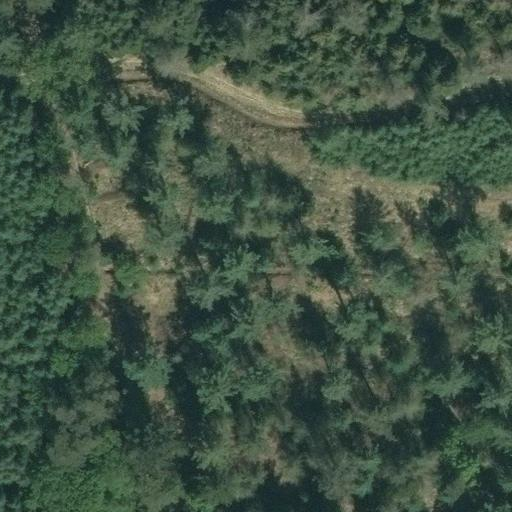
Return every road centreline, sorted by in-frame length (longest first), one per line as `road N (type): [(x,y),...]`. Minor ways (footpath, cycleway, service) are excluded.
road 1 (track): [(511,78),(340,109),(152,67),(0,82)]
road 2 (track): [(130,511),(51,75)]
